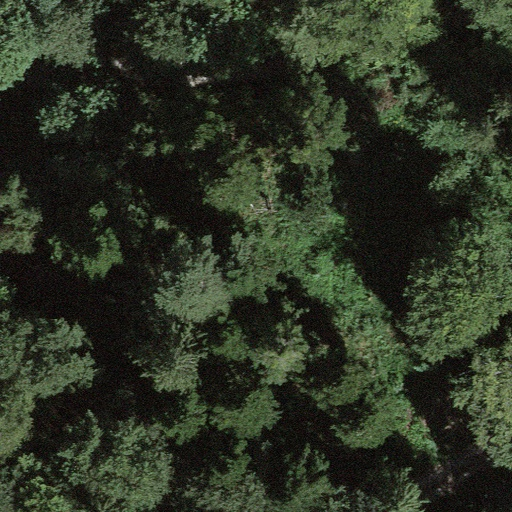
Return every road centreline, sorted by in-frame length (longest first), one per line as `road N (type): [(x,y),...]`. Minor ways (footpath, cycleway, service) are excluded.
road 1 (track): [(511,2),(255,65),(0,77)]
road 2 (track): [(364,511),(511,427)]
